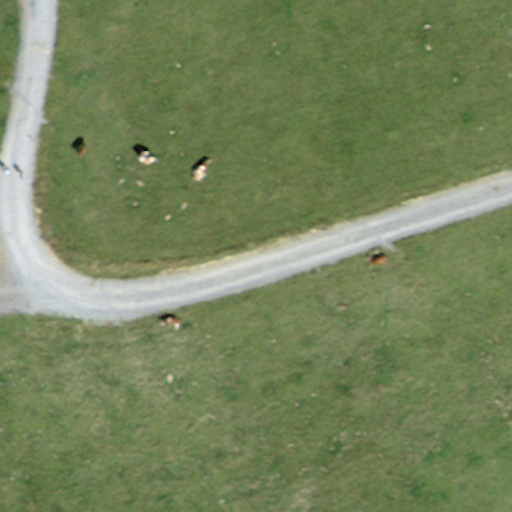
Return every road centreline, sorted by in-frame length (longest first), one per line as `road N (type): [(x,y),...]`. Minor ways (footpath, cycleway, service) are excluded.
road 1 (track): [(41,301),(277,267),(511,190)]
road 2 (track): [(41,301),(13,221),(43,0)]
